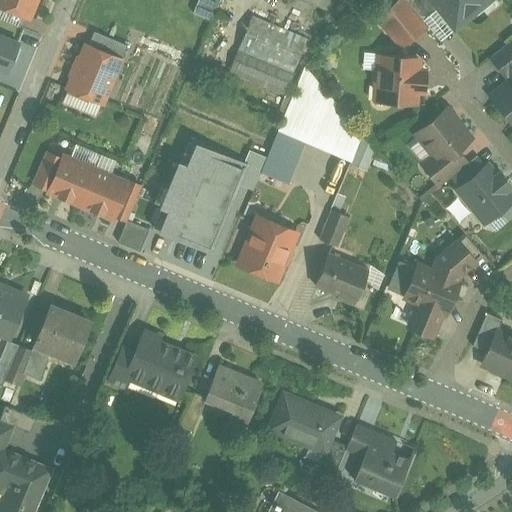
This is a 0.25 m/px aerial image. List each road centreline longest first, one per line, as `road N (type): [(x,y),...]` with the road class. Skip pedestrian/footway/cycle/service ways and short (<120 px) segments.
road 1 (residential): [(0,215),(438,396)]
road 2 (residential): [(0,169),(70,0)]
road 3 (residential): [(438,396),(482,294),(511,275)]
